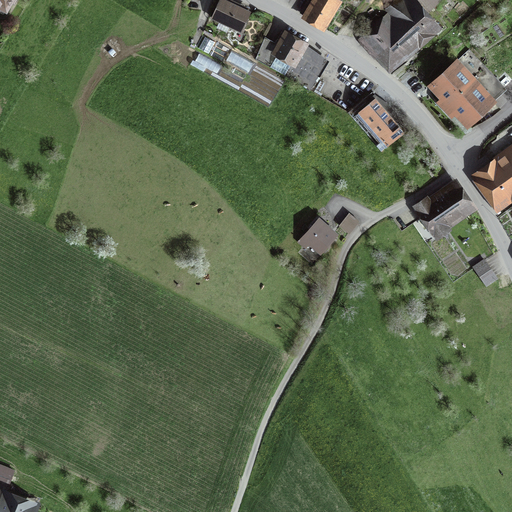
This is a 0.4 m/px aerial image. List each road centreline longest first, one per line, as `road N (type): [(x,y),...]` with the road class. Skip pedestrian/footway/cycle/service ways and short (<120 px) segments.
road 1 (residential): [(458,167),(351,241),(317,325),(276,395),(233,511)]
road 2 (tertiary): [(256,0),(384,81),(450,155)]
